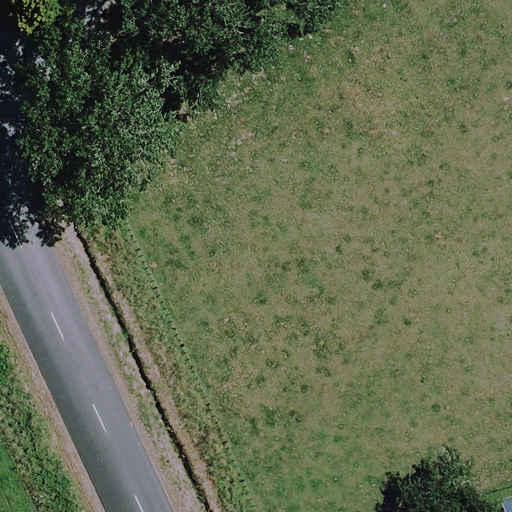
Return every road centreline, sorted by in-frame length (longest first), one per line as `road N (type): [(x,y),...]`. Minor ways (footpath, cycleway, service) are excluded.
road 1 (unclassified): [(0,201),(141,511)]
road 2 (track): [(0,132),(92,0)]
